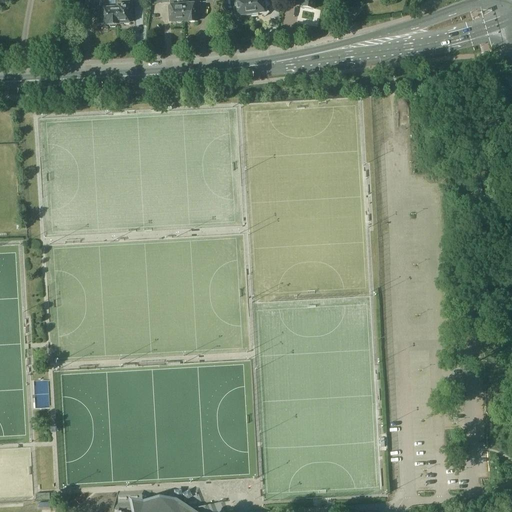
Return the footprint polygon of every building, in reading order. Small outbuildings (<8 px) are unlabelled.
[(95,0),(85,0),(84,7),(93,9),(95,0)] [(100,9),(98,18),(98,25),(100,25),(100,26),(108,25),(109,25),(111,28),(115,27),(117,25),(115,0),(108,0),(109,9),(100,9)] [(115,0),(117,25),(122,24),(124,24),(125,26),(129,25),(130,24),(132,24),(131,6),(132,6),(131,0),(115,0)] [(184,20),(182,0),(170,0),(172,21),(177,21),(179,22),(182,22),(183,20),(184,20)] [(184,22),(197,21),(196,12),(202,12),(201,1),(195,2),(195,3),(189,3),(188,0),(182,0),(184,20),(184,22)] [(205,0),(206,3),(218,3),(218,1),(217,0),(235,0),(237,16),(237,17),(245,16),(246,17),(252,16),(249,0),(205,0)] [(249,0),(252,16),(260,15),(261,14),(263,13),(266,16),(269,12),(267,11),(267,8),(270,4),(266,0),(249,0)] [(301,0),(300,6),(313,8),(314,0),(301,0)] [(190,511),(189,510),(189,509),(185,510),(182,503),(178,500),(143,502),(140,511),(190,511)]
